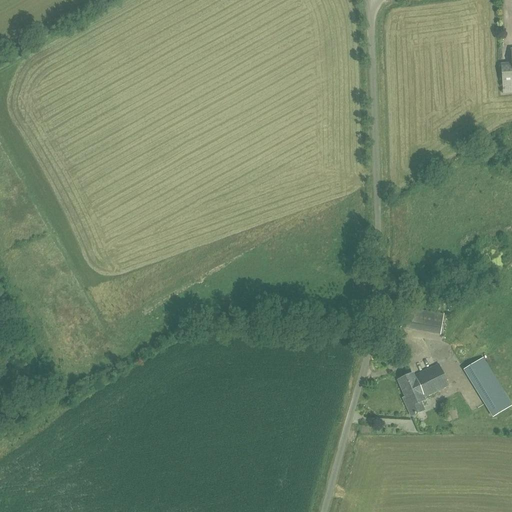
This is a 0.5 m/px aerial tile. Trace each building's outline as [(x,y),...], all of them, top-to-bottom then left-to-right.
[(511,48),(510,49),(511,64),(501,65),(503,94),(511,93),(511,48)] [(430,62),(431,78),(478,75),(478,71),(479,71),(478,63),(458,64),(458,60),(449,61),(449,59),(438,60),(439,62),(430,62)] [(444,315),(404,308),(400,328),(440,335),(444,315)] [(464,370),(485,404),(493,418),(511,406),(511,404),(484,358),(464,370)] [(424,399),(449,387),(438,364),(414,376),(413,374),(398,381),(409,405),(406,406),(411,416),(424,411),(420,402),(425,400),(424,399)]
